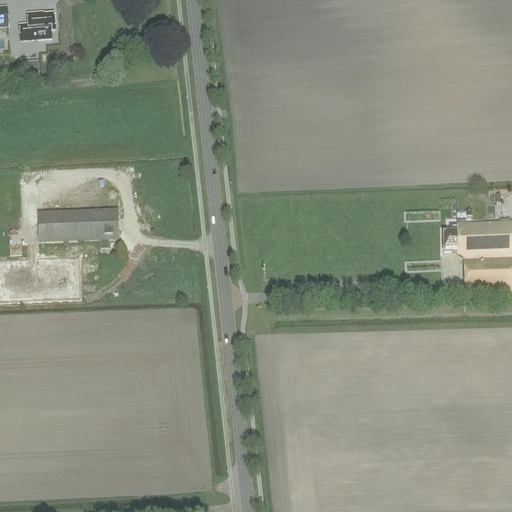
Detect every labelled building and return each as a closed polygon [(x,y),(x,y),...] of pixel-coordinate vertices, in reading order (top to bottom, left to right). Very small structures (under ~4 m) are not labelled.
[(0,29),(9,29),(7,8),(0,8),(0,29)] [(28,25),(20,26),(21,43),(51,40),(51,31),(54,31),(53,14),(40,15),(40,13),(27,15),(28,25)] [(459,208),(474,207),(474,197),(458,198),(459,208)] [(118,211),(38,214),(39,245),(119,242),(118,211)] [(465,296),(511,294),(511,223),(466,225),(466,226),(457,227),(449,226),(449,233),(443,233),(443,254),(457,254),(457,256),(464,259),(465,296)] [(79,256),(0,258),(0,305),(81,303),(79,256)]
